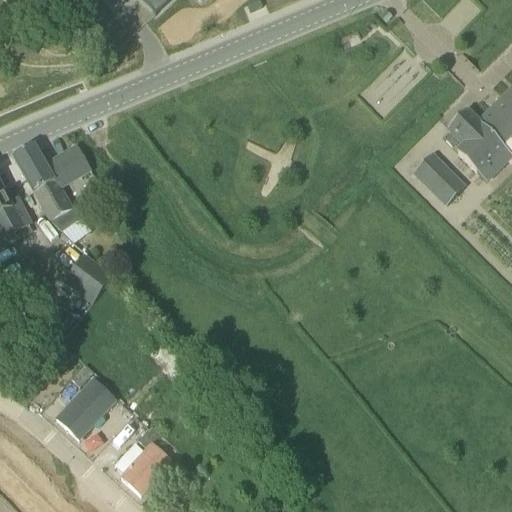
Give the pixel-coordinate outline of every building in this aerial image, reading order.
[(140,0),(157,16),(172,0),(198,0),(203,5),(208,0),(140,0)] [(511,93),(480,126),(467,114),(449,131),(448,133),(451,137),(445,143),(451,149),(457,143),(464,150),(457,157),(486,185),(511,159),(511,158),(511,156),(511,93)] [(63,235),(64,234),(82,221),(62,188),(69,183),(60,170),(51,176),(35,148),(14,159),(59,230),(63,235)] [(415,176),(447,208),(463,191),(431,159),(415,176)] [(0,231),(6,243),(33,229),(15,195),(8,198),(0,182),(0,231)] [(95,307),(115,282),(87,260),(67,285),(95,307)] [(72,384),(81,392),(95,377),(86,369),(72,384)] [(95,377),(52,425),(56,429),(76,447),(106,414),(120,399),(95,377)] [(153,429),(166,415),(147,397),(134,411),(153,429)] [(148,453),(162,438),(153,430),(139,445),(148,453)] [(119,487),(137,503),(170,467),(152,451),(119,487)] [(161,511),(190,511),(211,489),(195,474),(161,511)]
